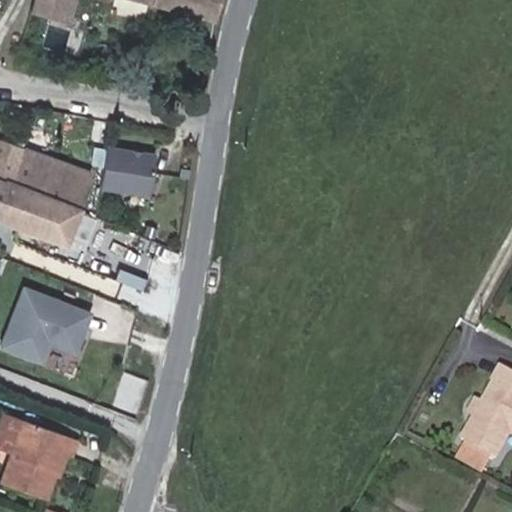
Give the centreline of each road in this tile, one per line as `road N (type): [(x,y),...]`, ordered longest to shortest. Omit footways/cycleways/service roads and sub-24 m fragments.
road 1 (residential): [(222,116),(186,355),(129,511)]
road 2 (residential): [(0,75),(222,116)]
road 3 (residential): [(251,0),(231,54),(222,116)]
